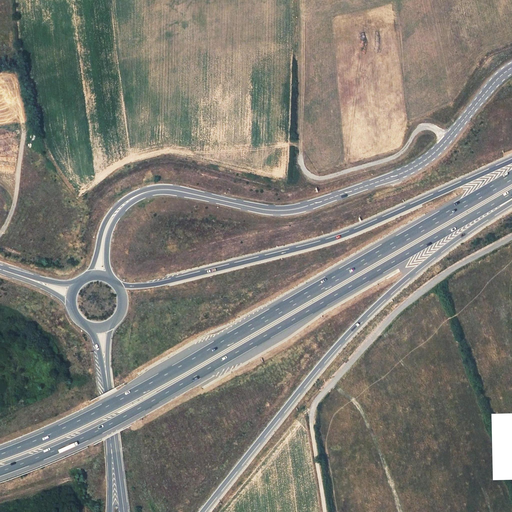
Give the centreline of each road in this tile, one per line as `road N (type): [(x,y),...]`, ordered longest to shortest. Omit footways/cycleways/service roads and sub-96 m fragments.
road 1 (motorway): [(0,471),(126,417),(511,191)]
road 2 (motorway): [(511,175),(86,419),(0,455)]
road 3 (motorway): [(203,511),(339,344),(437,253),(511,199)]
road 4 (tertiary): [(137,195),(178,190),(283,212),(312,205),(421,165),(511,71)]
road 5 (motorway): [(511,159),(349,233),(150,284),(118,285)]
road 6 (unclassified): [(324,511),(308,417),(399,311),(454,263),(511,236)]
road 7 (track): [(451,138),(426,126),(395,157),(324,178),(307,174),(300,164),(301,0)]
